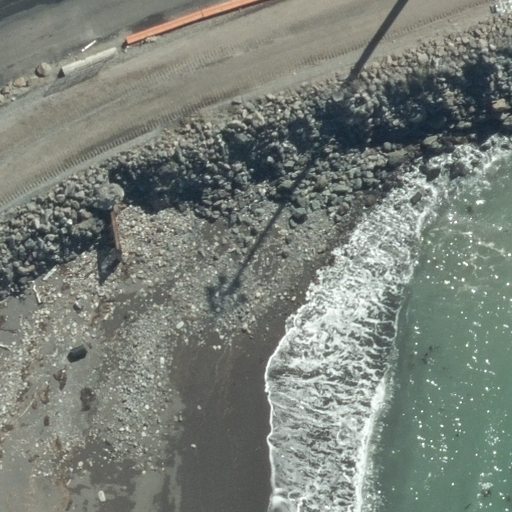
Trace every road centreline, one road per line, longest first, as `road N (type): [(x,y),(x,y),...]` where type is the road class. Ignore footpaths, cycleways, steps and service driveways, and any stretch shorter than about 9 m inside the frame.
road 1 (track): [(382,0),(0,153)]
road 2 (track): [(0,63),(150,0)]
